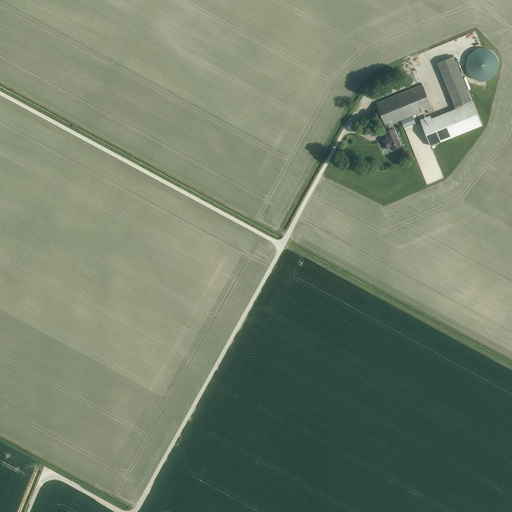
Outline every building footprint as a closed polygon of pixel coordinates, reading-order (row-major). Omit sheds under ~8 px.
[(469,35),(428,49),(431,60),(443,56),(441,51),(445,50),(446,54),(451,52),(451,51),(472,44),(469,35)] [(469,55),(467,67),(468,71),(476,79),(486,81),(490,79),(499,71),(500,65),(496,54),(491,49),(482,47),(475,50),(469,55)] [(437,63),(456,108),(472,101),(454,56),(437,63)] [(396,72),(400,71),(399,67),(397,64),(394,64),(392,62),(390,63),(381,69),(382,73),(379,75),(377,75),(371,79),(374,83),(377,83),(380,80),(380,76),(394,73),(396,72)] [(434,111),(432,108),(423,84),(377,102),(386,126),(388,126),(389,130),(385,132),(387,136),(388,136),(389,139),(384,141),(386,145),(389,143),(392,150),(402,146),(394,128),(392,129),(390,125),(401,120),(405,119),(413,116),(427,110),(429,113),(434,111)] [(431,146),(483,125),(473,102),(421,122),(431,146)] [(405,119),(401,120),(402,123),(404,128),(415,124),(416,123),(414,120),(413,116),(405,119)]
